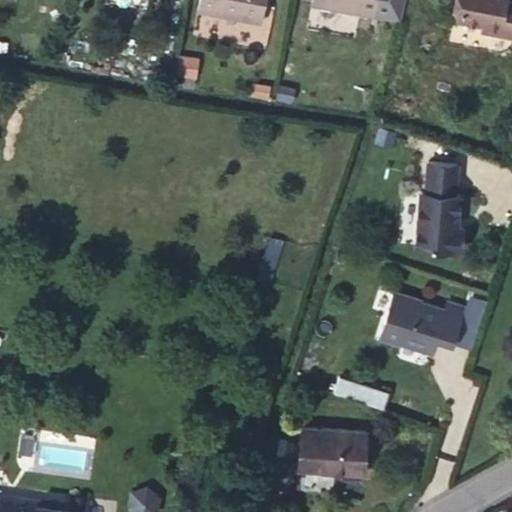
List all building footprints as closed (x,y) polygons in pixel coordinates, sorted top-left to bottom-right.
[(261,21),(265,0),(199,0),(198,9),(261,21)] [(312,0),(312,4),(374,16),(376,0),(312,0)] [(376,0),(374,16),(399,20),(404,0),(376,0)] [(462,0),(459,17),(483,22),(500,26),(499,32),(511,34),(511,0),(509,0),(462,0)] [(500,26),(483,22),(482,28),(499,32),(500,26)] [(198,57),(183,55),(180,73),(196,75),(198,57)] [(268,95),(270,85),(252,83),(251,92),(268,95)] [(294,88),(279,84),(277,96),(292,99),(294,88)] [(421,191),(415,246),(461,250),(463,227),(457,227),(460,194),(455,194),(458,164),(428,161),(425,191),(421,191)] [(270,282),(283,239),(270,235),(256,278),(270,282)] [(420,298),(394,290),(379,335),(399,342),(400,340),(426,348),(427,344),(434,346),(436,337),(452,342),(464,307),(447,301),(445,309),(419,301),(420,298)] [(348,395),(353,379),(339,375),(333,391),(348,395)] [(353,379),(348,395),(384,407),(389,391),(353,379)] [(363,471),(366,430),(302,424),(299,465),(331,468),(331,465),(338,466),(338,469),(363,471)] [(0,511),(86,511),(88,496),(71,494),(70,505),(0,495),(0,511)]
